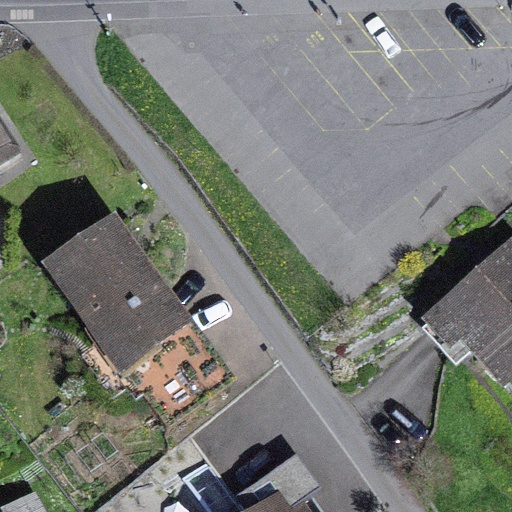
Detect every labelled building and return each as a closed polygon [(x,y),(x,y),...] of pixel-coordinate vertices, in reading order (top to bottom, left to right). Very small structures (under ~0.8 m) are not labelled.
[(0,150),(13,142),(0,122),(0,150)] [(116,214),(43,265),(124,383),(131,377),(170,430),(238,382),(116,214)] [(511,244),(420,324),(455,366),(472,356),(502,390),(511,381),(511,244)] [(243,511),(311,511),(306,504),(320,489),(297,456),(236,500),(243,511)] [(11,511),(42,511),(37,499),(11,511)]
